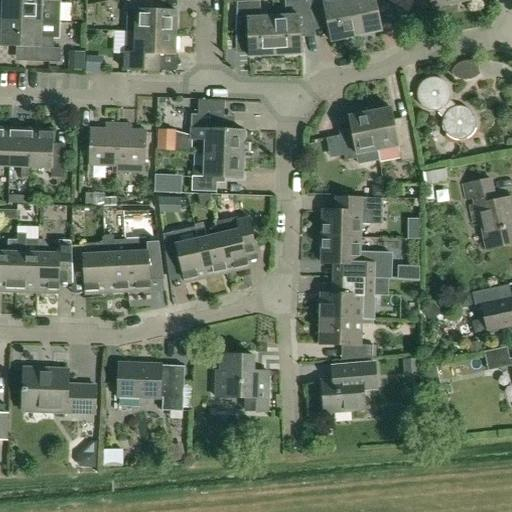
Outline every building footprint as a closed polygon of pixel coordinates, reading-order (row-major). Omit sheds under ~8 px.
[(3,0),(3,20),(59,23),(59,0),(3,0)] [(156,0),(127,0),(126,32),(136,33),(176,34),(177,12),(156,11),(156,0)] [(273,17),(275,56),(302,54),(301,30),(314,29),(307,0),(287,0),(286,0),(286,17),(273,17)] [(307,0),(314,29),(315,29),(313,20),(327,17),(332,42),(356,37),(348,0),(341,0),(335,1),(334,0),(307,0)] [(348,0),(356,37),(383,31),(378,7),(392,4),(390,0),(348,0)] [(275,56),(273,17),(261,18),(261,1),(238,2),(237,32),(249,32),(250,57),(275,56)] [(58,38),(59,23),(3,20),(2,46),(27,47),(27,61),(61,63),(61,49),(54,48),(54,37),(58,38)] [(176,34),(136,33),(126,32),(125,71),(158,72),(159,55),(176,56),(176,34)] [(87,58),(87,71),(98,71),(98,58),(87,58)] [(480,75),(478,64),(474,63),(470,62),(466,62),(463,63),(460,64),(458,65),(456,67),(454,69),(453,72),(453,75),(459,80),(464,80),(469,80),(472,80),(474,79),(480,75)] [(462,107),(457,107),(451,100),(452,98),(452,94),(451,91),(450,88),(448,85),(446,81),(442,79),(438,78),(434,78),(430,78),(428,79),(425,81),(422,83),(420,86),(419,89),(418,94),(418,99),(419,102),(422,106),(425,109),(427,110),(430,111),(434,112),(438,112),(444,119),(443,124),(444,128),(445,131),(447,135),(449,137),(451,139),(455,140),(458,141),(460,141),(463,141),(466,140),(468,139),(470,138),(473,135),(474,134),(475,131),(477,128),(477,125),(477,121),(476,117),(473,114),(471,110),(468,109),(465,107),(462,107)] [(205,115),(192,115),(191,141),(206,142),(206,153),(244,155),(244,131),(216,130),(217,116),(231,116),(231,100),(205,99),(205,115)] [(392,108),(370,113),(379,161),(380,163),(402,158),(402,162),(415,159),(408,123),(395,125),(392,108)] [(379,161),(370,113),(350,117),(353,133),(341,136),(346,161),(358,158),(359,165),(379,161)] [(89,166),(117,167),(118,124),(107,124),(106,129),(91,129),(89,166)] [(118,124),(117,167),(117,173),(146,174),(147,131),(132,131),(133,125),(118,124)] [(0,166),(10,167),(11,128),(0,127),(0,166)] [(30,177),(31,168),(33,129),(11,128),(10,167),(21,168),(21,177),(30,177)] [(54,130),(33,129),(31,168),(52,169),(52,178),(64,179),(65,154),(53,154),(54,130)] [(175,152),(176,131),(159,129),(158,151),(175,152)] [(243,179),(244,155),(206,153),(205,177),(192,177),(192,192),(217,192),(217,178),(243,179)] [(152,182),(152,174),(128,173),(128,181),(152,182)] [(167,192),(168,175),(156,175),(156,192),(167,192)] [(511,243),(511,198),(497,202),(492,180),(464,185),(467,200),(473,199),(475,206),(471,207),(474,223),(482,221),(488,249),(511,243)] [(427,200),(436,200),(435,186),(427,186),(427,200)] [(443,204),(454,203),(453,187),(442,188),(443,204)] [(85,194),(85,206),(95,206),(94,193),(85,194)] [(198,194),(201,206),(213,206),(210,195),(198,194)] [(9,196),(9,204),(29,204),(29,196),(9,196)] [(323,211),(323,237),(360,239),(360,224),(383,225),(383,199),(334,197),(334,211),(323,211)] [(94,213),(97,216),(103,216),(103,207),(94,207),(94,213)] [(0,219),(17,220),(18,211),(0,210),(0,219)] [(237,217),(215,223),(218,235),(219,235),(227,273),(248,268),(247,262),(259,259),(255,242),(250,218),(238,221),(237,217)] [(164,234),(164,235),(167,263),(181,261),(186,283),(206,279),(197,240),(199,240),(196,231),(195,227),(183,230),(175,232),(164,234)] [(206,229),(196,231),(199,240),(197,240),(206,279),(227,273),(219,235),(218,235),(208,238),(206,229)] [(18,234),(17,240),(16,292),(38,292),(40,240),(27,239),(27,234),(18,234)] [(107,293),(128,292),(126,253),(114,254),(114,236),(104,236),(105,243),(105,255),(107,293)] [(333,264),(332,278),(374,279),(381,279),(382,253),(360,252),(360,239),(323,237),(322,263),(333,264)] [(163,267),(160,243),(148,243),(147,239),(125,240),(126,253),(128,292),(151,291),(150,267),(163,267)] [(0,291),(16,292),(17,240),(8,240),(7,253),(0,252),(0,291)] [(44,240),(40,240),(38,292),(58,293),(58,284),(73,284),(71,244),(70,244),(70,241),(59,241),(59,244),(57,244),(57,250),(51,250),(44,240)] [(107,293),(105,255),(84,256),(84,246),(72,247),(73,272),(85,271),(86,294),(107,293)] [(419,267),(398,266),(397,280),(419,281),(419,267)] [(374,279),(332,278),(331,295),(321,294),(321,320),(361,321),(374,321),(374,279)] [(472,293),(475,308),(482,307),(488,332),(511,326),(511,297),(509,285),(472,293)] [(461,298),(464,308),(475,306),(473,295),(461,298)] [(100,324),(118,324),(118,303),(99,303),(100,324)] [(361,321),(321,320),(320,345),(348,345),(347,361),(374,359),(374,346),(361,346),(361,321)] [(485,352),(488,371),(511,366),(511,359),(510,360),(507,348),(485,352)] [(216,371),(216,398),(246,399),(246,411),(267,412),(268,385),(253,385),(253,372),(254,356),(222,355),(221,371),(216,371)] [(417,359),(403,360),(404,378),(418,377),(417,359)] [(185,367),(119,364),(118,397),(162,399),(162,411),(183,412),(185,367)] [(376,379),(375,365),(331,368),(332,382),(322,383),(325,413),(364,410),(363,392),(378,391),(376,379)] [(424,368),(428,390),(441,388),(437,366),(424,368)] [(96,414),(96,386),(69,385),(69,370),(51,369),(51,373),(25,372),(24,412),(96,414)] [(10,414),(0,413),(0,441),(9,441),(10,414)] [(124,467),(123,450),(103,451),(103,468),(124,467)] [(98,453),(82,453),(79,456),(79,463),(84,468),(98,468),(98,453)]
